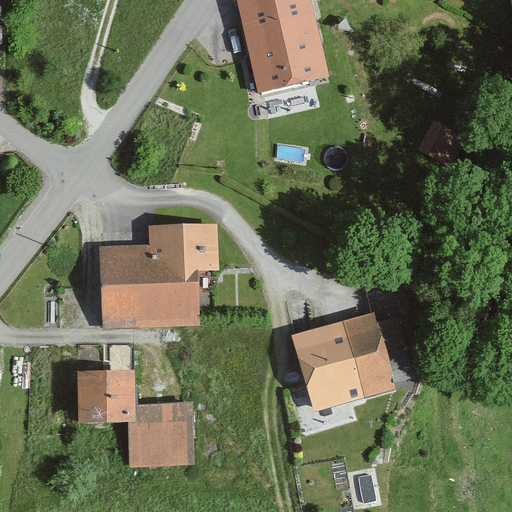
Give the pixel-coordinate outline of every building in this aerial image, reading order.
[(229,0),(251,97),(322,81),(303,0),(229,0)] [(466,139),(433,122),(418,150),(451,168),(466,139)] [(211,271),(210,227),(143,228),(143,249),(93,250),(95,329),(190,327),(188,271),(211,271)] [(439,263),(353,260),(352,284),(438,288),(439,263)] [(356,315),(280,336),(300,410),(380,388),(370,353),(389,348),(381,320),(359,326),(356,315)] [(183,469),(183,406),(125,406),(125,372),(68,372),(68,428),(124,428),(124,469),(183,469)]
